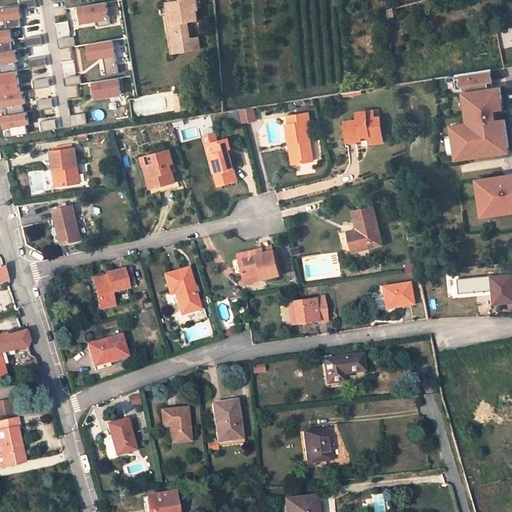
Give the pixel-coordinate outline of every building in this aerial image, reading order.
[(20,0),(21,5),(22,9),(38,7),(36,0),(20,0)] [(165,0),(166,4),(158,5),(159,16),(164,15),(168,15),(169,36),(166,36),(168,55),(197,53),(196,41),(187,42),(185,23),(194,22),(193,12),(196,12),(194,0),(165,0)] [(99,27),(111,25),(107,2),(78,6),(81,23),(98,20),(99,27)] [(0,21),(5,20),(6,29),(13,28),(22,26),(21,18),(23,18),(22,9),(21,5),(0,8),(0,21)] [(55,23),(58,38),(70,36),(69,28),(79,26),(77,19),(55,23)] [(0,51),(14,49),(12,41),(15,40),(13,28),(6,29),(0,30),(0,51)] [(27,37),(28,47),(44,45),(42,35),(27,37)] [(58,39),(60,48),(76,46),(74,36),(58,39)] [(107,75),(119,73),(113,39),(89,43),(92,59),(104,57),(107,75)] [(0,64),(2,73),(18,70),(16,62),(18,61),(16,49),(14,49),(0,51),(0,64)] [(61,54),(64,71),(74,69),(71,52),(61,54)] [(30,58),(32,68),(47,65),(46,56),(30,58)] [(0,84),(2,94),(21,91),(18,70),(2,73),(0,73),(0,84)] [(455,136),(458,155),(460,154),(470,153),(471,159),(502,154),(501,149),(511,148),(507,120),(498,122),(497,113),(496,111),(495,105),(500,104),(497,89),(490,90),(489,80),(493,79),(492,71),(456,77),(457,83),(458,91),(465,90),(465,94),(470,93),(473,114),(468,115),(470,124),(454,127),(455,136)] [(65,78),(66,86),(82,84),(80,75),(65,78)] [(118,77),(94,81),(97,98),(121,94),(118,77)] [(34,80),(35,89),(51,87),(49,78),(34,80)] [(0,96),(2,107),(7,106),(9,115),(25,112),(23,104),(26,103),(24,91),(21,91),(2,94),(0,94),(0,96)] [(185,111),(184,93),(174,93),(175,111),(185,111)] [(470,93),(465,94),(468,115),(473,114),(470,93)] [(38,100),(39,110),(54,108),(52,98),(38,100)] [(135,114),(166,112),(165,98),(134,99),(135,114)] [(256,108),(241,111),(245,123),(259,121),(256,108)] [(310,117),(309,110),(288,113),(289,121),(285,122),(288,140),(291,140),(294,160),(311,157),(305,118),(310,117)] [(5,128),(11,127),(12,136),(28,133),(27,125),(29,124),(27,112),(25,112),(9,115),(3,116),(5,128)] [(71,115),(72,126),(87,124),(86,113),(71,115)] [(379,119),(373,120),(366,121),(365,114),(356,116),(357,122),(344,124),(347,144),(359,142),(359,138),(367,137),(367,141),(382,138),(379,119)] [(41,121),(43,131),(57,129),(56,119),(41,121)] [(186,137),(198,135),(196,128),(184,131),(186,137)] [(452,156),(458,155),(455,136),(449,137),(452,156)] [(383,144),(382,138),(367,141),(368,147),(383,144)] [(230,150),(227,139),(207,145),(209,156),(213,155),(218,174),(215,175),(218,187),(236,183),(228,151),(230,150)] [(54,151),(51,151),(54,169),(56,169),(59,186),(79,183),(74,148),(72,148),(54,151)] [(175,164),(171,151),(143,158),(147,168),(151,167),(155,180),(157,179),(160,188),(177,183),(172,165),(175,164)] [(504,177),(484,180),(488,212),(492,211),(493,216),(511,213),(511,177),(506,178),(504,178),(504,177)] [(484,180),(479,181),(484,217),(493,216),(492,211),(488,212),(484,180)] [(81,239),(73,205),(68,206),(67,202),(60,203),(61,208),(54,210),(58,226),(60,225),(65,243),(81,239)] [(353,211),(358,229),(349,231),(353,251),(383,244),(373,207),(353,211)] [(258,254),(274,250),(273,246),(257,250),(258,254)] [(258,254),(257,250),(239,255),(246,283),(264,279),(264,278),(280,274),(279,272),(274,252),(274,250),(258,254)] [(416,272),(415,263),(406,264),(407,273),(416,272)] [(130,268),(123,269),(128,288),(134,286),(130,268)] [(200,309),(188,268),(164,275),(170,294),(174,293),(181,314),(200,309)] [(107,276),(93,280),(100,308),(114,305),(110,292),(128,288),(123,269),(106,274),(107,276)] [(511,269),(500,271),(501,276),(492,277),(494,294),(496,294),(497,303),(509,302),(509,308),(511,307),(511,269)] [(412,304),(409,283),(382,288),(383,298),(385,306),(385,309),(412,304)] [(236,295),(239,291),(233,287),(230,291),(236,295)] [(328,320),(325,297),(288,302),(291,326),(328,320)] [(385,306),(383,298),(374,300),(375,308),(385,306)] [(116,325),(115,320),(95,326),(96,328),(103,326),(103,328),(116,325)] [(84,327),(69,331),(73,341),(82,338),(80,334),(86,333),(84,327)] [(226,330),(227,333),(226,334),(227,337),(235,334),(233,327),(226,330)] [(0,375),(5,374),(2,362),(0,356),(0,352),(5,351),(26,347),(29,341),(25,330),(8,336),(5,333),(1,335),(0,335),(0,375)] [(127,355),(120,335),(88,345),(95,370),(111,366),(109,361),(127,355)] [(363,370),(361,354),(324,360),(327,383),(343,380),(341,373),(363,370)] [(41,376),(35,361),(22,367),(27,381),(41,376)] [(138,394),(128,396),(129,406),(140,404),(138,394)] [(0,402),(0,414),(13,412),(11,400),(0,402)] [(243,437),(236,401),(214,405),(221,441),(243,437)] [(192,441),(188,407),(163,411),(165,427),(171,426),(173,443),(192,441)] [(0,466),(24,461),(16,428),(19,427),(17,417),(0,420),(0,448),(1,454),(0,454),(0,466)] [(136,450),(127,419),(107,424),(116,455),(136,450)] [(307,464),(332,460),(328,428),(302,432),(307,464)] [(178,511),(174,492),(147,497),(148,503),(144,504),(145,511),(178,511)] [(383,511),(383,494),(373,494),(372,511),(383,511)] [(321,511),(320,499),(320,498),(319,497),(318,496),(317,496),(316,496),(312,497),(313,511),(321,511)] [(285,500),(285,511),(313,511),(312,497),(285,500)]
